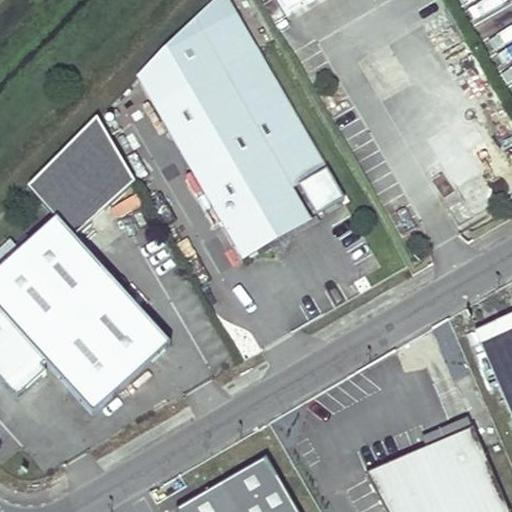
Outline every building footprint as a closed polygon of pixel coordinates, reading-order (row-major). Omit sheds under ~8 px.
[(241,23),(228,0),(216,0),(138,80),(242,261),(305,225),(297,211),(303,208),(293,191),(299,188),(313,212),(322,214),(344,202),(241,23)] [(274,0),(286,18),(317,0),(274,0)] [(0,382),(18,402),(48,376),(43,371),(47,367),(94,418),(172,348),(74,239),(134,184),(97,121),(29,190),(57,222),(0,273),(0,382)] [(310,222),(303,208),(297,211),(305,225),(310,222)] [(511,317),(475,333),(511,418),(511,317)] [(431,450),(368,477),(387,511),(506,511),(472,432),(431,450)] [(202,496),(174,511),(295,511),(265,460),(202,496)]
